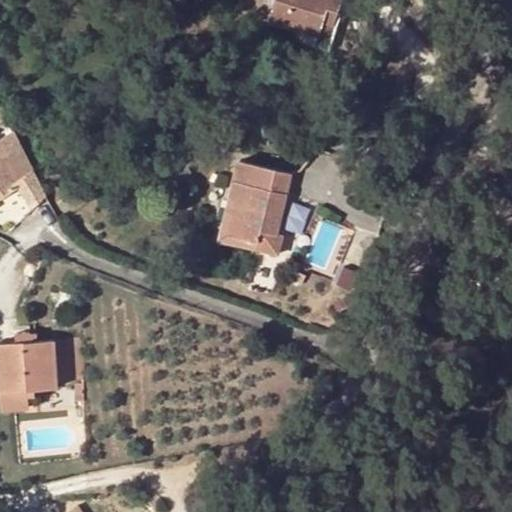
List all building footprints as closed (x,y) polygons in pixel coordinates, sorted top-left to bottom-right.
[(275,0),(269,21),(319,36),(323,23),(326,12),(336,16),(341,0),(275,0)] [(333,27),(336,16),(326,12),(323,23),(333,27)] [(211,143),(232,151),(237,148),(244,134),(252,126),(241,116),(211,143)] [(511,128),(507,126),(494,152),(511,161),(511,128)] [(14,131),(12,127),(0,135),(3,139),(14,131)] [(34,171),(14,131),(3,139),(0,140),(0,158),(16,184),(34,171)] [(509,173),(511,167),(511,161),(494,152),(489,164),(509,173)] [(0,200),(19,189),(16,184),(0,158),(0,200)] [(292,173),(240,161),(219,240),(278,255),(282,235),(277,234),(292,173)] [(19,189),(33,210),(47,197),(34,171),(16,184),(19,189)] [(0,373),(1,393),(35,390),(57,387),(57,382),(54,347),(54,341),(0,344),(0,373)] [(54,347),(57,382),(82,380),(80,346),(54,347)] [(35,390),(1,393),(2,412),(29,410),(29,398),(36,398),(35,390)]
